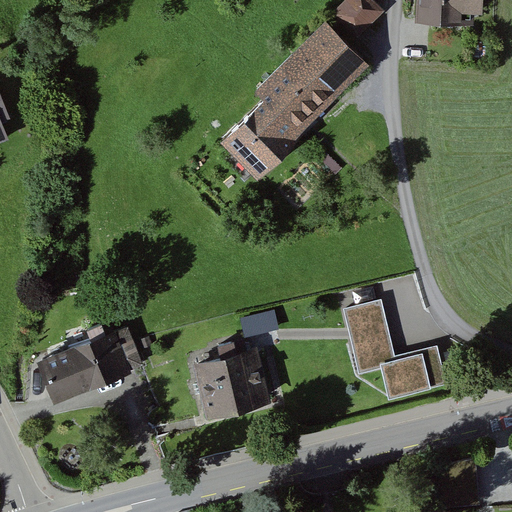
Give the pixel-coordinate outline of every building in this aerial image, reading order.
[(375,0),(350,0),(335,16),(359,39),(387,11),(375,0)] [(485,0),(420,0),(420,25),(464,27),(465,15),(484,16),(485,0)] [(267,101),(224,144),(262,182),(376,70),(329,22),(258,92),(267,101)] [(0,146),(12,142),(4,123),(12,120),(0,89),(0,146)] [(347,305),(360,369),(386,364),(393,394),(448,382),(441,346),(397,355),(385,297),(347,305)] [(130,325),(40,361),(58,403),(147,366),(130,325)] [(259,348),(198,364),(212,418),(273,402),(259,348)] [(443,505),(482,502),(479,459),(441,462),(443,505)]
